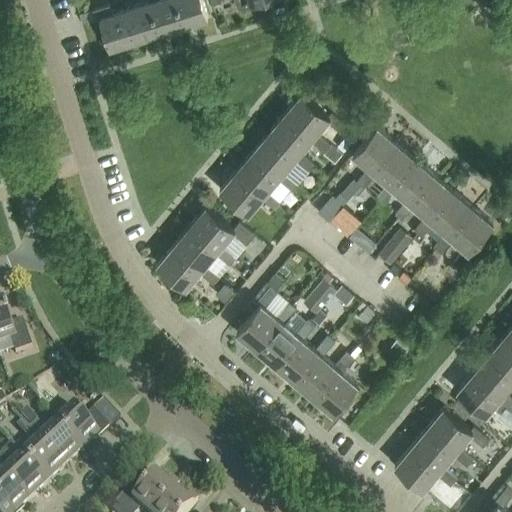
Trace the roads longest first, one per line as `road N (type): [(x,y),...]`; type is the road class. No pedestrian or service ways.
road 1 (residential): [(394,511),(188,339),(130,269),(102,213),(33,0)]
road 2 (unclassified): [(169,410),(47,252)]
road 3 (unclassified): [(289,511),(169,410)]
road 4 (unclassified): [(47,252),(0,114)]
road 5 (residential): [(66,511),(169,410)]
